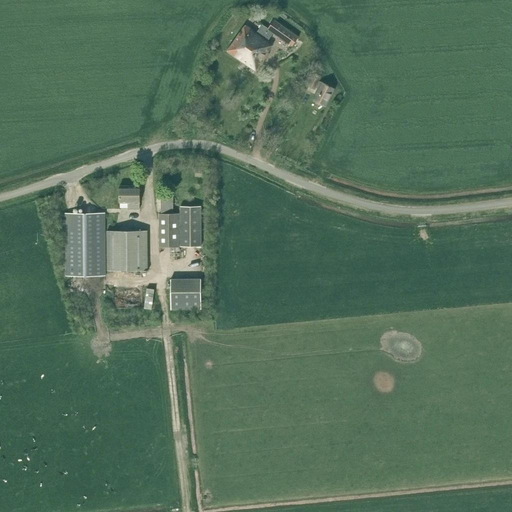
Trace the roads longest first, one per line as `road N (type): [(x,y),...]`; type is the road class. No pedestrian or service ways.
road 1 (unclassified): [(0,197),(154,148),(197,143),(355,202),(411,212),(511,203)]
road 2 (track): [(152,218),(188,511)]
